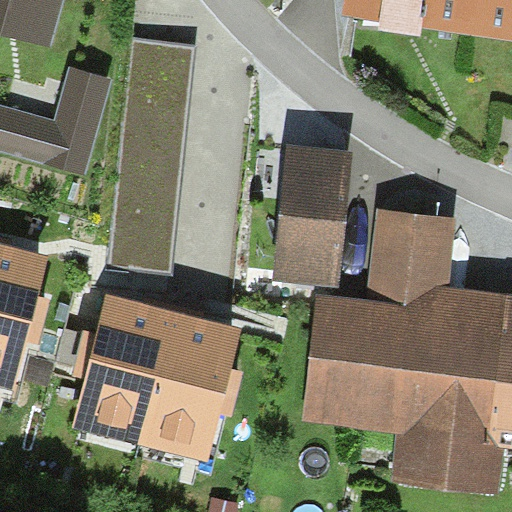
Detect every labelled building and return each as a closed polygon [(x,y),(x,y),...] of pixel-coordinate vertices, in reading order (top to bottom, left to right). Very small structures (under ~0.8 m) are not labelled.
[(0,0),(0,32),(55,48),(68,0),(0,0)] [(511,0),(348,0),(346,20),(383,26),(381,36),(421,43),(423,31),(511,44),(511,0)] [(135,45),(110,267),(173,274),(199,53),(135,45)] [(0,104),(0,151),(88,178),(117,81),(72,67),(56,121),(0,104)] [(354,157),(289,149),(284,189),(273,281),(338,289),(354,157)] [(370,297),(324,291),(308,421),(403,433),(397,476),(502,489),(507,445),(511,445),(511,292),(450,286),(458,216),(380,207),(370,297)] [(0,244),(0,384),(14,389),(49,257),(11,247),(0,244)] [(145,304),(109,296),(77,426),(206,458),(239,328),(204,319),(145,304)]
